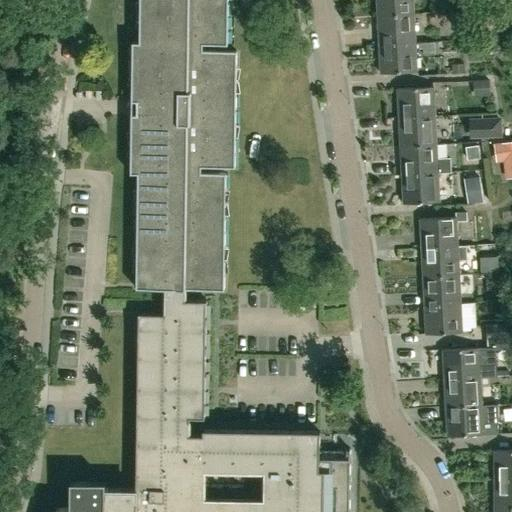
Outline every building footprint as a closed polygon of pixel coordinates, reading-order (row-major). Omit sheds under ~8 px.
[(133,43),(131,174),(138,174),(137,289),(166,289),(166,300),(177,301),(177,316),(207,317),(207,300),(185,300),(186,289),(225,290),(226,173),(201,173),(201,167),(235,168),(237,51),(202,51),(202,45),(227,45),(228,0),(140,0),(140,43),(133,43)] [(376,0),(377,15),(413,14),(412,0),(376,0)] [(379,44),(415,42),(413,14),(377,15),(379,44)] [(415,42),(379,44),(380,73),(416,71),(415,47),(423,47),(423,55),(438,54),(438,43),(435,43),(435,42),(415,42)] [(398,117),(435,115),(433,86),(397,88),(398,117)] [(438,90),(439,112),(452,111),(450,89),(438,90)] [(400,146),(436,144),(435,115),(398,117),(400,146)] [(501,136),(501,118),(469,119),(470,137),(501,136)] [(511,177),(511,141),(494,144),(496,161),(504,160),(506,178),(511,177)] [(401,174),(438,173),(446,172),(446,159),(437,159),(436,144),(400,146),(401,174)] [(475,166),(487,166),(488,148),(475,148),(475,166)] [(438,173),(401,174),(403,203),(439,201),(438,173)] [(468,204),(483,202),(479,176),(464,179),(468,204)] [(467,221),(467,211),(455,212),(455,217),(420,218),(422,247),(458,245),(457,222),(467,221)] [(458,245),(422,247),(423,276),(459,274),(458,260),(467,259),(466,245),(458,245)] [(424,305),(461,303),(459,274),(423,276),(424,305)] [(140,314),(139,384),(206,388),(207,317),(177,316),(177,301),(166,300),(166,314),(140,314)] [(461,303),(424,305),(426,333),(462,331),(461,303)] [(486,339),(508,337),(507,323),(485,325),(486,339)] [(508,337),(486,339),(487,350),(511,349),(510,338),(508,338),(508,337)] [(444,378),(480,376),(478,347),(443,349),(444,378)] [(446,406),(481,404),(480,376),(444,378),(446,406)] [(72,482),(71,509),(58,509),(57,511),(337,511),(338,486),(333,486),(333,459),(331,459),(331,460),(319,460),(319,431),(204,430),(204,435),(198,435),(191,435),(191,421),(191,417),(206,418),(206,388),(139,384),(137,489),(107,489),(107,482),(72,482)] [(447,436),(483,434),(481,404),(446,406),(447,436)] [(501,432),(500,405),(488,405),(489,432),(501,432)] [(511,478),(511,449),(494,450),(494,478),(511,478)] [(511,507),(511,478),(494,478),(495,508),(511,507)]
